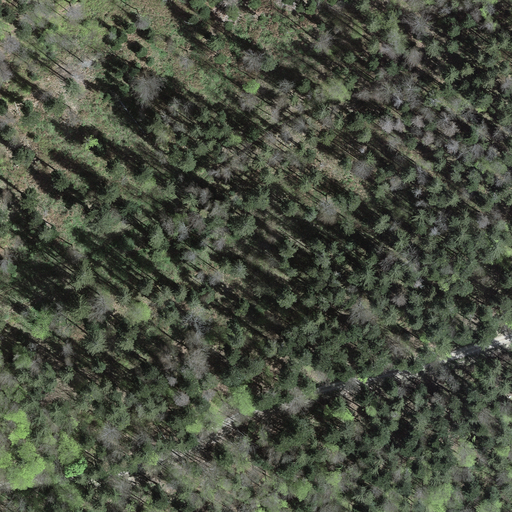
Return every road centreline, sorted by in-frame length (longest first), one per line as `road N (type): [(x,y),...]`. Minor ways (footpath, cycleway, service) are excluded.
road 1 (track): [(0,298),(133,230),(303,110),(373,92),(511,31)]
road 2 (track): [(511,339),(437,369),(262,405),(141,470),(0,489)]
